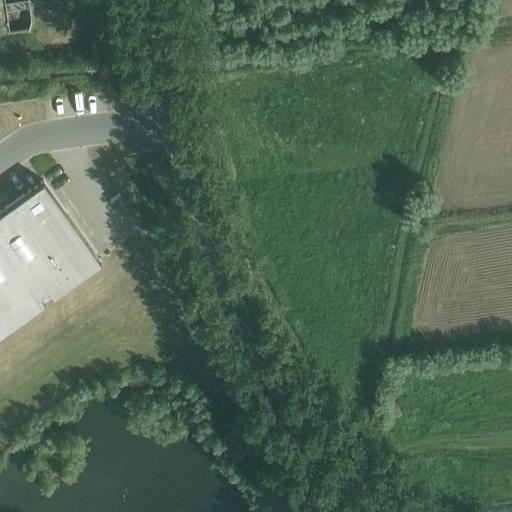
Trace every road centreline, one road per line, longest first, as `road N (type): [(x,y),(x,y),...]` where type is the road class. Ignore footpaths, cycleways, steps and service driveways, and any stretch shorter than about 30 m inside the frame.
road 1 (unclassified): [(402,511),(339,438),(220,252),(170,115)]
road 2 (residential): [(170,115),(39,136),(0,164)]
